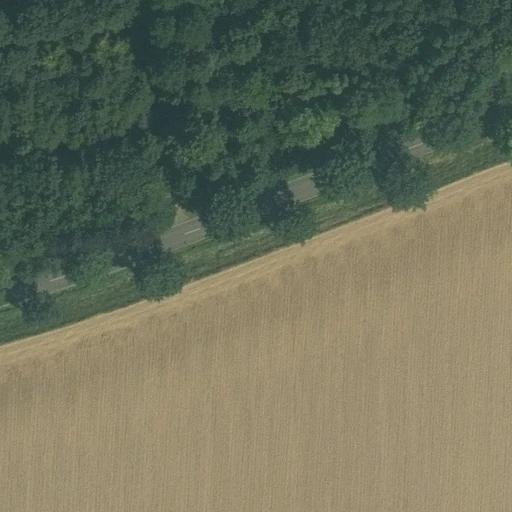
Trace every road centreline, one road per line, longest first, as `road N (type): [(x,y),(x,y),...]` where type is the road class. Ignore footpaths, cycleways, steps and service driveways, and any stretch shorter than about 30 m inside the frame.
road 1 (unclassified): [(0,295),(511,109)]
road 2 (track): [(185,234),(140,0)]
